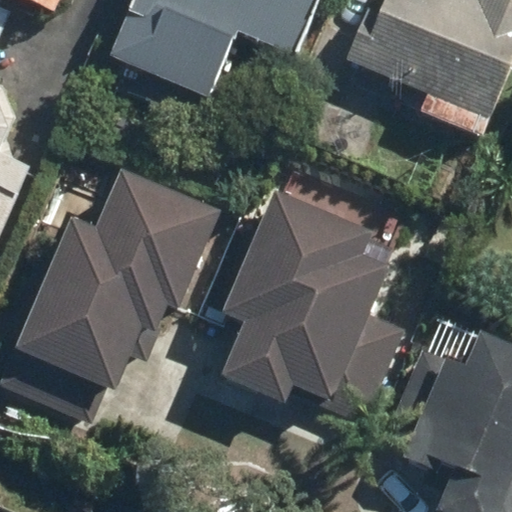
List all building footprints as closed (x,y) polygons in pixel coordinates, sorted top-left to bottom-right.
[(9,0),(55,18),(62,0),(9,0)] [(136,0),(110,63),(210,104),(237,38),(298,64),(324,0),(136,0)] [(511,0),(478,0),(477,5),(465,0),(388,0),(380,20),(367,15),(345,67),(426,100),(419,117),(481,142),(511,66),(511,0)] [(0,35),(9,14),(0,10),(0,243),(30,171),(1,159),(15,124),(2,89),(0,87),(0,35)] [(141,310),(166,318),(200,216),(104,184),(84,243),(49,231),(5,364),(112,399),(141,310)] [(373,249),(250,210),(192,392),(378,450),(406,364),(343,344),(373,249)] [(495,511),(511,469),(511,355),(443,330),(387,478),(475,511),(495,511)]
